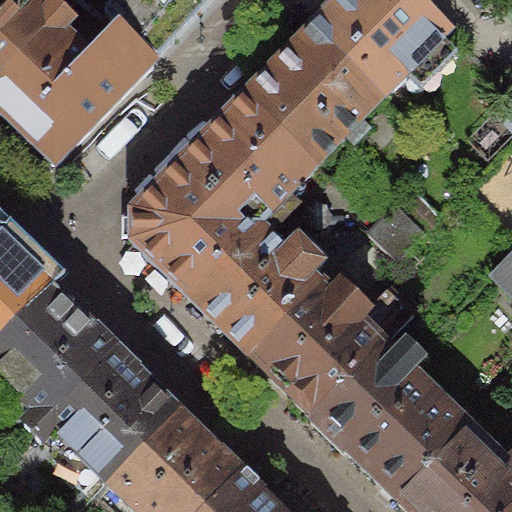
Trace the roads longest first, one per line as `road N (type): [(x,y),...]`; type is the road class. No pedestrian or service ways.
road 1 (residential): [(59,240),(334,511)]
road 2 (residential): [(59,240),(275,0)]
